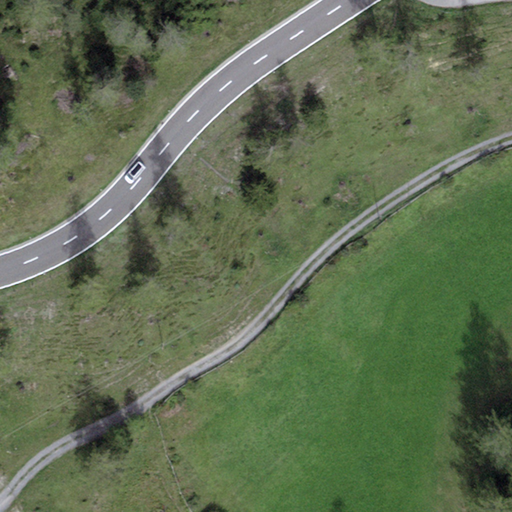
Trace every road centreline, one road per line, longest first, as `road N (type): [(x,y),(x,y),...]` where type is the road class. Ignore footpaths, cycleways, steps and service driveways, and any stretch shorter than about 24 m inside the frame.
road 1 (track): [(511,137),(381,207),(331,246),(249,335),(69,442),(0,505)]
road 2 (secondary): [(0,269),(81,233),(196,111),(351,0)]
